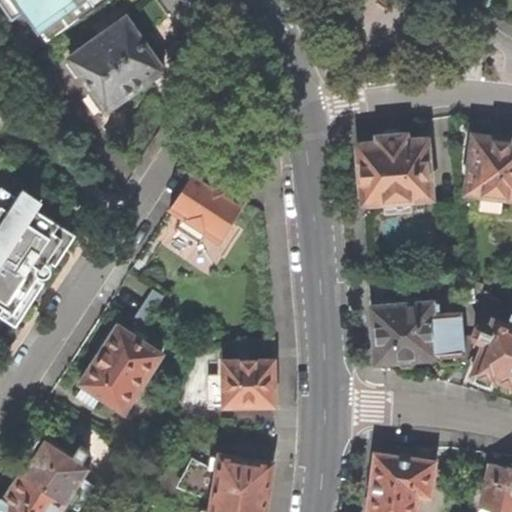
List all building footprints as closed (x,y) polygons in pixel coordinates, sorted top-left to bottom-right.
[(0,0),(0,17),(4,23),(24,9),(31,4),(28,0),(0,0)] [(39,31),(81,0),(28,0),(31,4),(24,9),(39,31)] [(70,56),(107,109),(163,69),(137,33),(125,17),(70,56)] [(194,25),(172,64),(196,80),(211,51),(194,25)] [(361,141),(366,212),(413,209),(413,196),(432,195),(428,137),(407,139),(406,131),(399,132),(399,127),(392,128),(385,128),(386,133),(379,133),(379,140),(361,141)] [(508,136),(474,133),(468,190),(484,191),(482,206),(503,208),(504,193),(511,193),(511,129),(509,131),(508,136)] [(0,349),(0,350),(30,303),(43,283),(37,277),(41,277),(46,277),(50,273),(50,267),(48,262),(55,265),(62,254),(46,242),(58,223),(74,198),(0,149),(0,349)] [(185,217),(207,231),(220,240),(246,200),(222,184),(198,168),(172,208),(185,217)] [(200,242),(207,231),(185,217),(178,228),(200,242)] [(74,234),(58,223),(46,242),(62,254),(74,234)] [(459,360),(459,356),(459,351),(464,346),(463,332),(462,309),(433,311),(432,299),(373,303),(375,331),(377,359),(398,358),(399,360),(401,363),(407,363),(412,361),(412,356),(436,355),(436,353),(443,352),(443,360),(459,360)] [(498,377),(511,381),(511,320),(511,321),(494,315),(492,323),(484,321),(480,323),(477,327),(476,332),(463,332),(464,346),(459,351),(459,356),(475,362),(473,370),(476,373),(474,379),(481,381),(491,386),(493,379),(497,380),(498,377)] [(81,383),(85,386),(99,395),(124,412),(162,354),(119,325),(96,360),(81,383)] [(225,360),(225,373),(226,405),(275,404),(275,382),(275,359),(225,360)] [(226,405),(225,373),(215,373),(215,405),(226,405)] [(94,403),(99,395),(85,386),(80,393),(94,403)] [(46,437),(45,439),(35,455),(22,474),(58,497),(74,473),(82,461),(75,456),(64,449),(46,437)] [(35,455),(45,439),(41,438),(38,439),(35,443),(32,448),(32,452),(35,455)] [(64,449),(75,456),(78,450),(67,443),(64,449)] [(371,493),(368,511),(416,511),(419,494),(431,496),(435,461),(415,458),(416,450),(397,447),(396,456),(376,453),(371,493)] [(221,453),(220,457),(218,469),(214,498),(212,510),(222,511),(267,511),(271,492),(275,461),(221,453)] [(210,468),(218,469),(220,457),(212,456),(210,468)] [(214,498),(218,469),(210,468),(195,458),(188,473),(191,474),(183,487),(208,498),(214,498)] [(82,461),(74,473),(82,478),(90,466),(82,461)] [(511,511),(511,467),(505,466),(492,464),(480,511),(511,511)] [(66,503),(82,478),(74,473),(58,497),(66,503)] [(0,511),(60,511),(66,503),(58,497),(22,474),(4,500),(3,499),(0,500),(0,511)]
